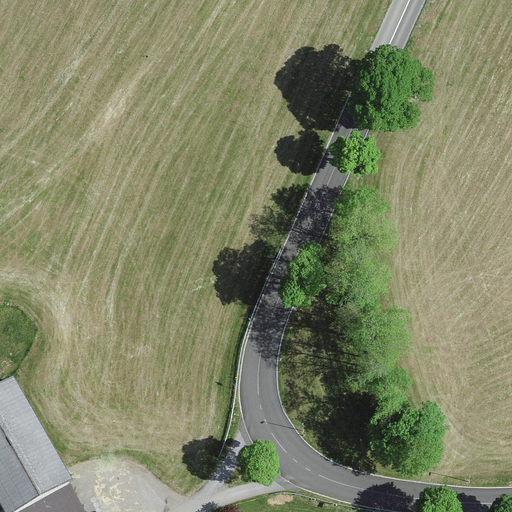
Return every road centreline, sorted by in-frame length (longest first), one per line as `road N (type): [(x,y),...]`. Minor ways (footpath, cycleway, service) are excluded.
road 1 (secondary): [(264,418),(258,363),(266,334),(410,0)]
road 2 (secondary): [(511,502),(367,491),(314,473)]
